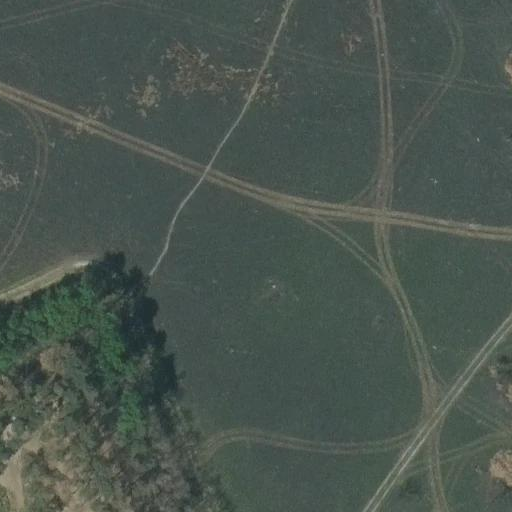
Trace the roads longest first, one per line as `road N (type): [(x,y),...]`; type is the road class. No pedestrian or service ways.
road 1 (track): [(194,511),(99,272),(0,309)]
road 2 (track): [(511,305),(339,511)]
